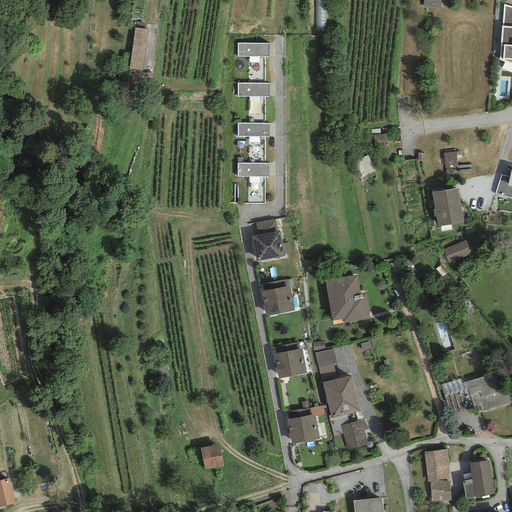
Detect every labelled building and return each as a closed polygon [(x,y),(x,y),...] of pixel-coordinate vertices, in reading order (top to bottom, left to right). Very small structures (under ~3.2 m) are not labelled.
[(440,0),(423,0),(423,7),(440,8),(440,0)] [(511,26),(511,6),(503,5),(502,26),(511,26)] [(511,26),(502,26),(499,60),(511,65),(511,26)] [(144,71),(147,29),(133,28),(130,70),(144,71)] [(269,43),(237,43),(237,57),(269,57),(269,43)] [(269,84),(237,83),(237,97),(269,97),(269,84)] [(269,124),(237,123),(237,137),(269,137),(269,124)] [(386,134),(373,135),(374,146),(387,145),(386,134)] [(457,159),(456,152),(443,153),(445,168),(457,167),(457,159)] [(269,163),(237,163),(237,177),(269,177),(269,163)] [(511,198),(511,187),(507,186),(509,177),(501,175),(495,194),(511,198)] [(457,188),(432,192),(435,210),(436,216),(438,227),(463,222),(457,188)] [(258,235),(252,236),(256,261),(284,256),(284,254),(282,244),(280,231),(277,232),(275,219),(255,223),(258,235)] [(466,240),(443,250),(449,263),(471,254),(466,240)] [(284,254),(291,253),(289,243),(282,244),(284,254)] [(356,276),(325,281),(332,321),(343,319),(343,323),(369,318),(365,294),(360,295),(356,276)] [(266,316),(294,311),(290,286),(287,286),(286,280),(265,284),(266,290),(261,291),(266,316)] [(324,341),(313,342),(313,351),(325,350),(324,341)] [(362,351),(371,349),(369,341),(360,344),(362,351)] [(279,379),(306,373),(302,348),(300,349),(298,342),(279,346),(281,353),(274,354),(279,379)] [(336,364),(333,349),(314,353),(322,383),(336,379),(333,364),(336,364)] [(482,412),(511,402),(511,391),(505,369),(466,382),(468,389),(474,408),(480,407),(482,412)] [(336,379),(322,383),(331,418),(360,411),(351,375),(336,379)] [(440,385),(444,396),(468,389),(466,382),(462,384),(460,379),(440,385)] [(303,410),(310,408),(308,400),(301,402),(303,410)] [(315,416),(324,415),(322,406),(310,408),(311,415),(314,414),(315,416)] [(311,415),(287,420),(292,444),(320,439),(315,416),(314,414),(311,415)] [(361,420),(340,426),(347,449),(367,444),(364,430),(361,421),(361,420)] [(200,448),(205,469),(223,467),(219,445),(200,448)] [(448,449),(425,452),(428,482),(430,482),(441,481),(439,466),(449,465),(448,449)] [(489,460),(469,463),(472,479),(475,497),(495,494),(489,460)] [(0,506),(15,503),(9,478),(0,480),(0,506)] [(466,499),(475,497),(472,479),(462,482),(466,499)] [(441,481),(430,482),(432,504),(453,502),(451,480),(441,481)] [(382,511),(381,498),(353,501),(354,511),(382,511)]
